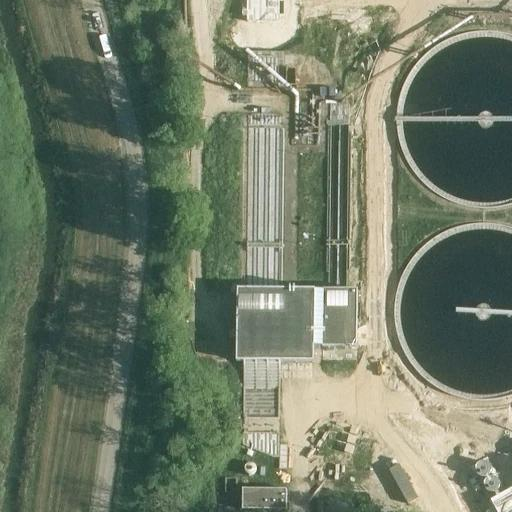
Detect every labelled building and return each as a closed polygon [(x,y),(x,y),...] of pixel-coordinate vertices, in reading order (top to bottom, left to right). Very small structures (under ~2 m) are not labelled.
[(337,24),(337,23),(337,22),(336,21),(336,20),(335,19),(334,19),(333,19),(332,19),(331,19),(330,20),(329,21),(329,22),(329,23),(329,24),(329,25),(330,26),(331,27),(332,27),(333,27),(334,27),(335,27),(336,26),(336,25),(337,24)] [(331,126),(352,127),(353,104),(331,103),(331,126)] [(244,361),(242,418),(279,418),(280,363),(313,363),(313,348),(356,349),(357,291),(239,287),(237,361),(244,361)] [(242,418),(242,443),(274,457),(280,457),(280,469),(286,469),(287,446),(278,445),(279,418),(242,418)] [(254,466),(253,466),(253,465),(252,465),(251,465),(250,464),(248,465),(247,465),(246,466),(245,467),(244,467),(244,468),(244,469),(244,470),(244,472),(244,473),(245,474),(246,475),(247,476),(249,476),(250,476),(251,476),(252,476),(253,476),(253,475),(254,474),(255,473),(255,471),(256,470),(255,469),(255,468),(255,467),(254,467),(254,466)] [(287,490),(242,490),(242,510),(286,511),(287,490)]
